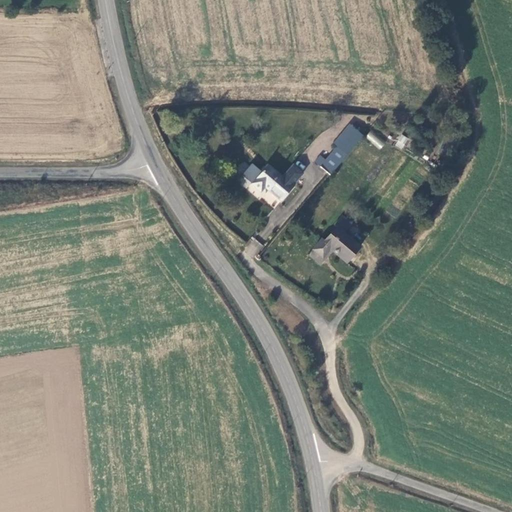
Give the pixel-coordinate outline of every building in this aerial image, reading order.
[(357,134),(343,123),(326,143),(341,154),(357,134)] [(365,136),(379,149),(385,144),(371,131),(365,136)] [(403,149),(408,137),(400,134),(395,146),(403,149)] [(314,166),(324,174),(341,154),(330,146),(321,158),(314,166)] [(308,161),(314,166),(321,158),(314,153),(308,161)] [(286,185),(297,174),(287,165),(277,177),(262,165),(245,185),(254,192),(258,187),(275,201),(288,187),(286,185)] [(335,227),(344,234),(352,224),(341,215),(333,225),(335,227)] [(344,234),(335,227),(322,242),(319,239),(311,248),(323,258),(330,250),(346,263),(361,247),(344,234)] [(254,258),(263,245),(253,238),(243,251),(254,258)]
